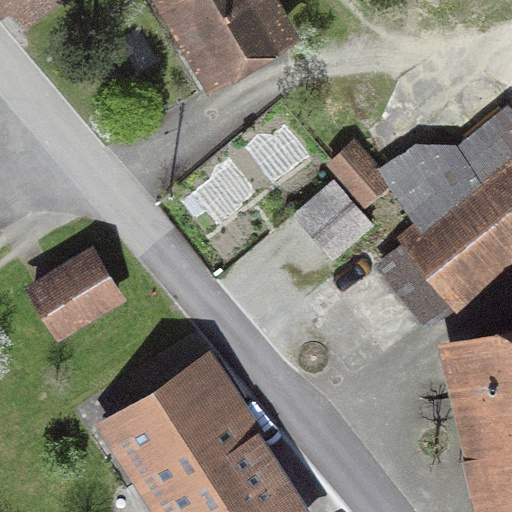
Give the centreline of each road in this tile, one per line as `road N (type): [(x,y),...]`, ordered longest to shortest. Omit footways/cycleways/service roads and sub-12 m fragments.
road 1 (residential): [(385,511),(0,50)]
road 2 (track): [(116,189),(307,67),(357,56),(407,61),(511,34)]
